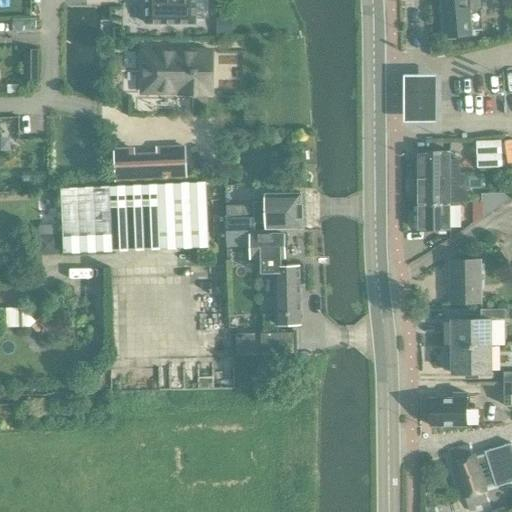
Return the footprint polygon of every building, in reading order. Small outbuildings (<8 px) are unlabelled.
[(145,0),(145,24),(194,24),(194,19),(209,19),(208,0),(145,0)] [(480,0),(440,0),(444,37),(471,35),(469,10),(481,9),(480,0)] [(232,15),(216,15),(216,36),(232,36),(232,15)] [(37,18),(13,18),(13,31),(37,31),(37,18)] [(151,51),(142,51),(142,59),(142,93),(179,93),(179,94),(209,94),(209,93),(212,93),(211,51),(151,51)] [(407,116),(438,114),(436,70),(405,72),(407,116)] [(501,142),(476,142),(477,168),(502,168),(501,142)] [(133,149),(114,150),(116,181),(185,178),(183,147),(157,148),(157,154),(133,155),(133,149)] [(417,178),(449,178),(449,176),(458,176),(458,161),(449,161),(449,151),(417,151),(417,178)] [(418,204),(449,204),(449,178),(417,178),(418,204)] [(206,183),(61,188),(63,253),(209,247),(206,183)] [(511,192),(488,193),(488,214),(511,199),(511,192)] [(253,216),(248,216),(248,205),(227,206),(227,217),(225,217),(226,231),(254,231),(254,223),(265,222),(265,231),(302,230),(301,194),(265,195),(265,202),(253,202),(253,216)] [(449,231),(449,204),(418,204),(418,231),(449,231)] [(297,266),(287,266),(280,267),(280,258),(284,258),(283,234),(254,235),(254,231),(226,231),(226,244),(250,244),(250,259),(260,259),(260,274),(275,273),(276,325),(299,324),(297,266)] [(449,302),(479,302),(479,260),(449,260),(449,302)] [(31,327),(42,337),(50,328),(39,318),(36,322),(21,308),(3,307),(3,327),(31,327)] [(490,346),(490,321),(500,321),(504,321),(504,309),(481,309),(481,320),(450,320),(450,346),(490,346)] [(261,333),(236,334),(237,356),(262,356),(261,333)] [(296,333),(261,333),(262,356),(296,355),(296,333)] [(490,346),(450,346),(451,373),(491,373),(490,346)] [(511,382),(511,371),(502,372),(502,383),(511,382)] [(511,382),(502,383),(503,406),(511,405),(511,382)] [(429,426),(466,426),(466,393),(453,393),(453,398),(430,398),(430,410),(426,413),(426,420),(429,424),(429,426)] [(467,444),(449,450),(467,511),(473,509),(472,506),(485,502),(482,490),(495,486),(496,488),(511,482),(511,445),(511,443),(484,451),(485,454),(471,458),(470,455),(467,444)] [(8,511),(9,502),(0,501),(0,511),(8,511)]
